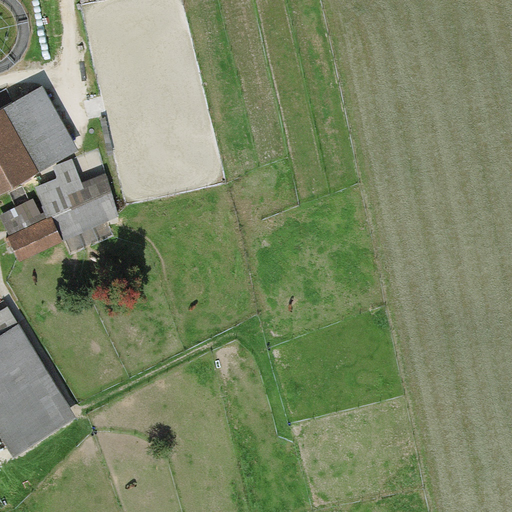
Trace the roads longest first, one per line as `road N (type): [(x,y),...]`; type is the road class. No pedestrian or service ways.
road 1 (track): [(264,321),(82,414),(0,469)]
road 2 (track): [(82,414),(4,291),(0,268)]
road 3 (track): [(79,128),(66,0)]
